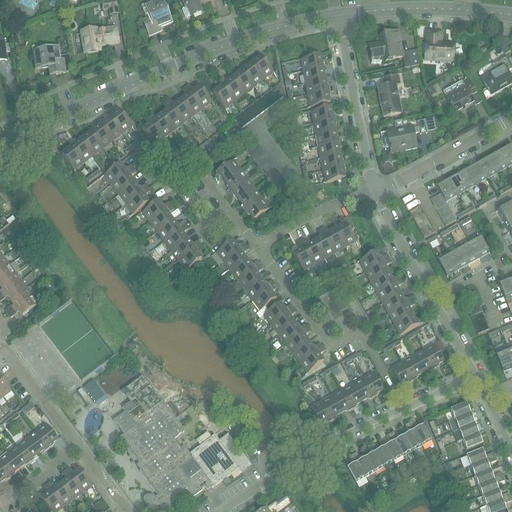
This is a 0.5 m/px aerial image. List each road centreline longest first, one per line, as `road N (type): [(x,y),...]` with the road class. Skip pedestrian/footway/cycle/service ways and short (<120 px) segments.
road 1 (tertiary): [(0,142),(215,48),(338,16)]
road 2 (residential): [(404,408),(364,338),(355,334),(332,346),(259,247)]
road 3 (residential): [(221,511),(317,446),(404,408)]
road 4 (residential): [(374,191),(338,16)]
road 5 (residential): [(259,247),(204,176),(204,166),(256,128)]
road 6 (residential): [(374,191),(511,118)]
road 7 (tertiary): [(338,16),(468,10)]
road 8 (residential): [(259,247),(315,212),(374,191)]
road 9 (residential): [(432,301),(374,191)]
road 10 (residential): [(77,446),(2,350)]
